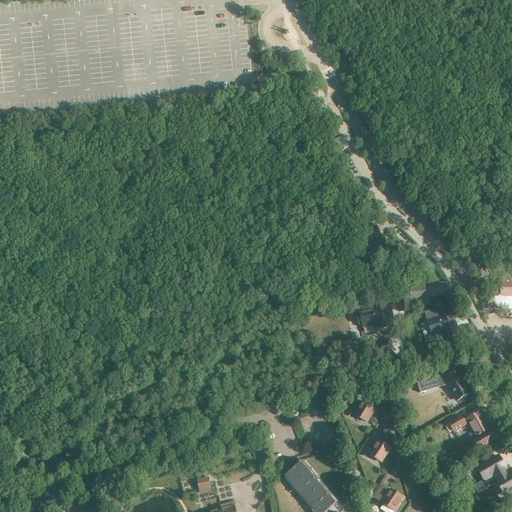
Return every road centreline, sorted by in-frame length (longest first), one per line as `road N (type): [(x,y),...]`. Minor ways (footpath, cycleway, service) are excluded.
road 1 (unknown): [(511,169),(411,177),(380,194),(345,218),(340,263),(266,305),(186,330),(130,331),(0,365)]
road 2 (residential): [(29,511),(56,486),(377,380)]
road 3 (tertiary): [(500,329),(447,247),(390,189),(320,58)]
road 4 (track): [(192,298),(430,246)]
road 5 (track): [(192,298),(156,330),(57,457)]
road 6 (unclassified): [(377,380),(418,510)]
road 7 (residential): [(377,380),(506,339)]
